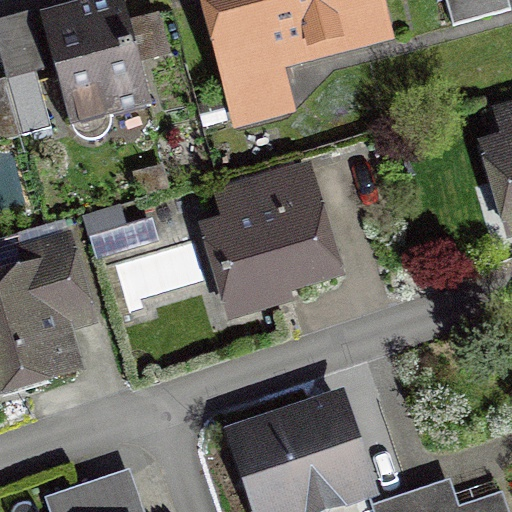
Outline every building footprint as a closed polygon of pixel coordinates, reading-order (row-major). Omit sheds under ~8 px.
[(117,0),(113,0),(43,18),(76,146),(113,136),(109,120),(146,110),(117,0)] [(371,0),(210,0),(242,126),(293,113),(279,55),(379,31),(371,0)] [(511,0),(447,0),(454,25),(511,8),(511,0)] [(35,74),(8,82),(26,137),(52,128),(35,74)] [(8,82),(0,84),(0,145),(26,137),(8,82)] [(511,140),(511,145),(482,154),(494,194),(511,189),(511,106),(503,109),(511,140)] [(305,174),(221,199),(230,229),(202,237),(227,321),(339,287),(324,236),(305,174)] [(36,277),(0,286),(0,388),(69,371),(58,330),(90,322),(70,244),(30,255),(36,277)] [(338,409),(234,443),(256,511),(295,511),(364,490),(338,409)] [(128,511),(120,486),(47,511),(128,511)] [(452,511),(445,489),(382,510),(382,511),(501,511),(499,503),(472,511),(452,511)]
